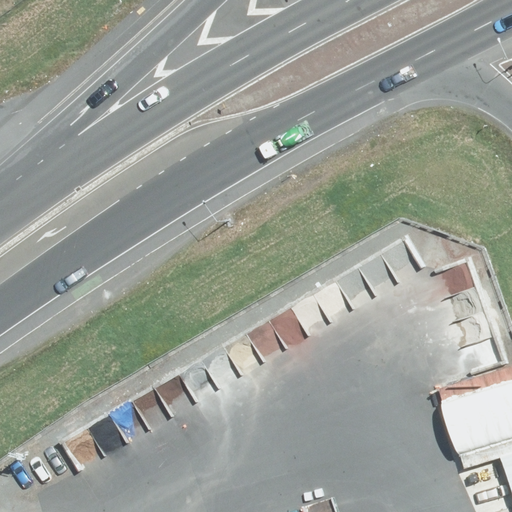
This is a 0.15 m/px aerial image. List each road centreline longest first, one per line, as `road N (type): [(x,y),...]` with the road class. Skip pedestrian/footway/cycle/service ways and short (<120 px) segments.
road 1 (trunk): [(392,69),(174,189),(0,304)]
road 2 (trunk): [(0,214),(350,0)]
road 3 (motorway): [(0,190),(208,0)]
road 4 (trunk): [(511,6),(392,69)]
road 5 (motorway): [(511,99),(459,69),(392,69)]
